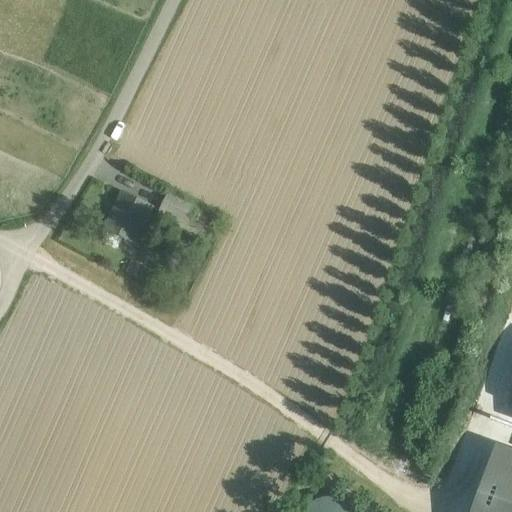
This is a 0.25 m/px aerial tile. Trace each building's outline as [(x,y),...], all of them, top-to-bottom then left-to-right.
[(153,206),(123,192),(116,206),(118,207),(115,213),(113,212),(105,228),(109,229),(104,240),(118,247),(123,236),(135,243),(153,206)] [(209,218),(168,195),(160,211),(190,227),(191,225),(203,231),(209,218)] [(147,267),(133,260),(126,274),(139,281),(147,267)] [(511,511),(511,451),(497,446),(472,511),(511,511)] [(354,511),(353,510),(352,509),(350,507),(349,505),(347,504),(345,502),(343,501),(341,500),(339,499),(337,498),(334,498),(332,498),(330,498),(327,498),(325,498),(323,499),(320,499),(318,500),(316,501),(314,503),(312,504),(311,506),(309,508),(308,509),(306,511),(354,511)]
